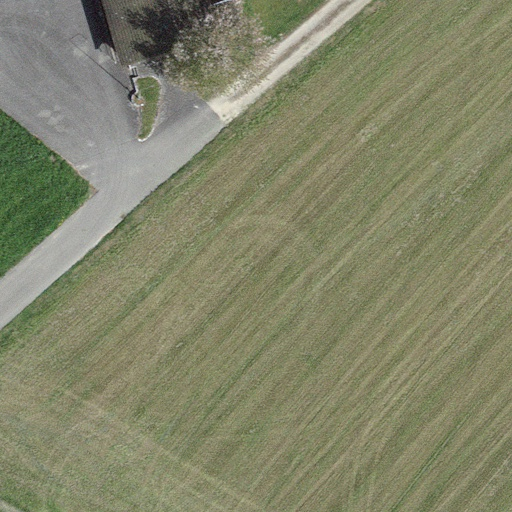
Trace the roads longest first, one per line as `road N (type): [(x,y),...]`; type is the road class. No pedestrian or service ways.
road 1 (residential): [(0,305),(208,118)]
road 2 (track): [(345,0),(208,118)]
